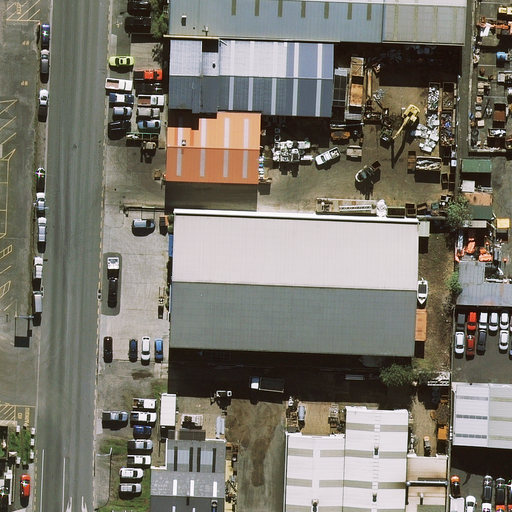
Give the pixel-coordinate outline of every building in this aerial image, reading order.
[(463,0),(175,0),(175,22),(337,28),(462,34),(463,0)] [(337,28),(175,22),(171,98),(263,101),(334,104),(337,28)] [(263,101),(171,98),(169,166),(260,170),(263,101)] [(490,227),(492,195),(462,194),(461,225),(490,227)] [(412,213),(177,203),(171,337),(407,347),(412,213)] [(511,284),(483,283),(484,262),(459,260),(457,303),(511,305),(511,284)] [(511,314),(499,314),(498,346),(511,346),(511,314)] [(511,379),(486,379),(484,438),(511,439),(511,379)] [(409,403),(348,401),(347,426),(343,511),(404,511),(407,444),(409,403)] [(285,511),(343,511),(347,426),(289,424),(285,511)] [(225,429),(154,426),(151,499),(222,502),(225,429)] [(407,444),(404,511),(443,511),(446,445),(407,444)]
